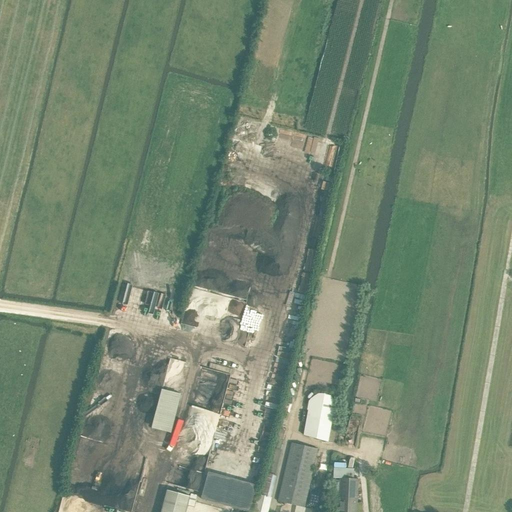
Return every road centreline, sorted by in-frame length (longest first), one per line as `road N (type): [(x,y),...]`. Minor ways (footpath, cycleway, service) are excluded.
road 1 (track): [(465,511),(511,243)]
road 2 (unknown): [(174,445),(127,440),(115,447),(102,468),(96,511)]
